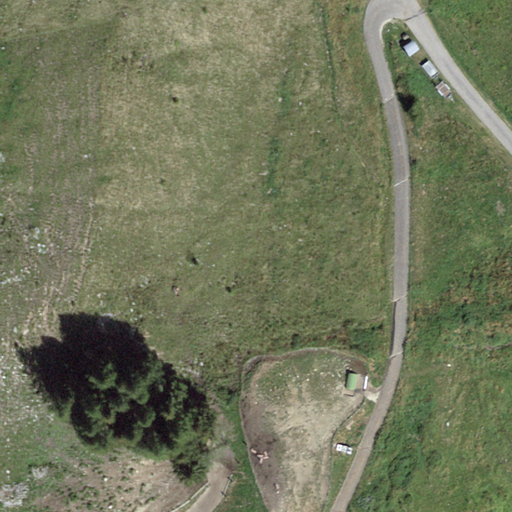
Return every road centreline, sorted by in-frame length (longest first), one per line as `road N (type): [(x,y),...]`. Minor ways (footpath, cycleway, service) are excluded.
road 1 (unclassified): [(388,0),(371,39),(401,171),(399,323),(387,390),(336,511)]
road 2 (unclassified): [(511,146),(405,0)]
